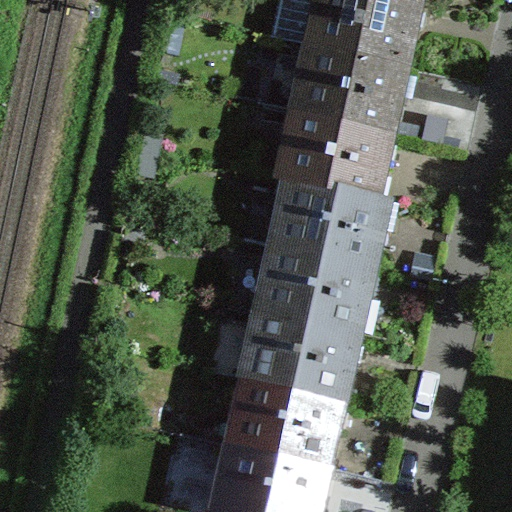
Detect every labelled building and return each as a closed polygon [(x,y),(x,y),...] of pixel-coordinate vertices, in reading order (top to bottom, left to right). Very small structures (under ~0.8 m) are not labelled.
[(312,44),(311,47),(405,69),(421,0),(420,0),(320,0),(316,18),(329,21),(323,47),(312,44)] [(405,69),(311,47),(303,84),(314,87),(307,115),(393,133),(405,69)] [(393,133),(307,115),(296,113),(288,150),(299,152),(293,180),(378,199),(393,133)] [(398,204),(378,199),(293,180),(284,220),(294,222),(288,249),(373,268),(382,227),(392,230),(398,204)] [(273,315),(358,334),(373,268),(288,249),(276,246),(267,286),(279,288),(273,315)] [(258,381),(343,401),(358,334),(273,315),(262,312),(252,352),(264,354),(258,381)] [(250,420),(243,448),(328,467),(343,401),(258,381),(247,378),(237,417),(250,420)] [(237,486),(230,511),(317,511),(328,467),(243,448),(233,445),(224,483),(237,486)]
